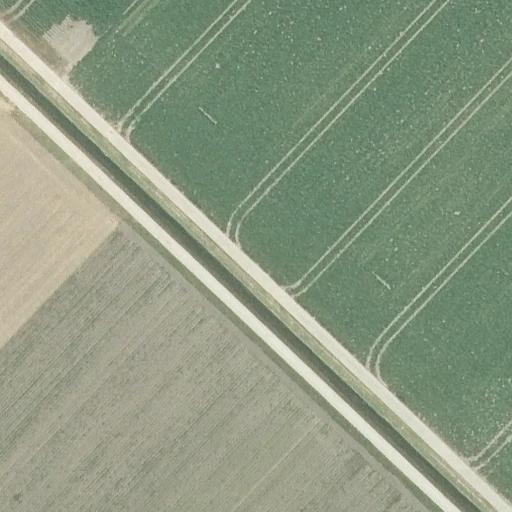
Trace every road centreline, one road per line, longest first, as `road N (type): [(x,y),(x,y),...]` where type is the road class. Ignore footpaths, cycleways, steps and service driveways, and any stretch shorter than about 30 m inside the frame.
road 1 (track): [(0,29),(507,511)]
road 2 (track): [(450,511),(0,82)]
